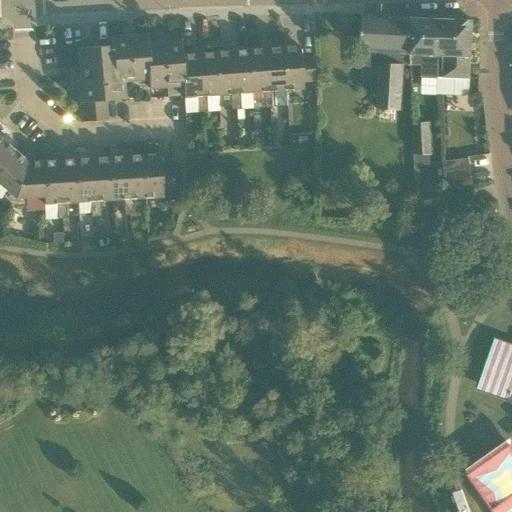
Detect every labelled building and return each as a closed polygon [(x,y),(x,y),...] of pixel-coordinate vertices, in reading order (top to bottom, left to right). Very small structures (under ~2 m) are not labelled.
[(410,65),(411,18),(362,15),(361,57),(380,58),(377,109),(400,110),(404,65),(410,65)] [(434,54),(435,19),(428,19),(411,18),(410,65),(411,65),(411,64),(422,64),(421,77),(438,78),(439,54),(434,54)] [(471,56),(473,20),(465,20),(435,19),(434,54),(439,54),(438,78),(439,78),(439,77),(470,78),(471,56)] [(181,54),(180,40),(168,41),(168,36),(157,37),(157,42),(147,43),(147,34),(134,35),(134,30),(123,31),(123,36),(111,37),(112,45),(77,48),(79,67),(70,68),(72,91),(78,90),(79,102),(81,102),(93,101),(106,100),(124,99),(123,81),(148,79),(148,88),(183,85),(181,54)] [(248,49),(251,92),(263,91),(264,99),(273,98),(273,90),(268,91),(264,43),(264,41),(258,42),(259,48),(248,49)] [(264,41),(264,43),(268,91),(273,90),(273,98),(274,106),(285,106),(285,90),(282,47),(270,47),(270,41),(264,41)] [(236,43),(231,44),(235,93),(239,93),(251,92),(248,49),(237,50),(236,43)] [(217,95),(218,95),(230,94),(231,102),(240,101),(239,93),(235,93),(231,44),(225,44),(226,51),(214,52),(217,95)] [(282,47),(285,90),(302,88),(302,82),(314,81),(312,57),(300,58),(299,45),(282,47)] [(192,54),(181,54),(183,85),(184,97),(196,96),(197,104),(206,104),(206,96),(201,96),(197,46),(192,47),(192,54)] [(201,96),(206,96),(217,95),(214,52),(204,53),(203,46),(197,46),(201,96)] [(273,98),(264,99),(265,107),(274,106),(273,98)] [(107,119),(106,100),(93,101),(95,120),(107,119)] [(95,120),(93,101),(81,102),(82,121),(95,120)] [(240,101),(231,102),(231,106),(231,110),(236,109),(241,109),(240,101)] [(206,104),(197,104),(198,112),(207,112),(206,104)] [(429,122),(414,123),(417,153),(431,152),(429,122)] [(0,171),(17,152),(8,145),(3,142),(0,145),(0,171)] [(2,196),(12,205),(27,162),(23,157),(17,152),(0,171),(0,184),(7,191),(2,196)] [(173,165),(172,165),(161,166),(160,154),(143,155),(146,198),(162,197),(162,190),(174,189),(173,165)] [(128,199),(133,198),(146,198),(143,155),(131,155),(125,156),(128,199)] [(111,200),(124,199),(128,199),(125,156),(120,156),(109,157),(111,200)] [(98,157),(91,158),(95,201),(99,200),(111,200),(109,157),(98,157)] [(78,202),(90,201),(95,201),(91,158),(86,158),(75,159),(78,202)] [(64,159),(58,160),(60,203),(66,202),(78,202),(75,159),(64,159)] [(43,204),(56,203),(60,203),(58,160),(53,160),(41,161),(43,196),(43,204)] [(33,161),(27,162),(12,205),(26,205),(25,197),(43,196),(41,161),(33,161)] [(446,188),(447,188),(472,185),(470,167),(444,170),(446,188)] [(128,199),(124,199),(124,207),(133,206),(133,198),(128,199)] [(95,201),(90,201),(90,209),(100,208),(99,200),(95,201)] [(60,203),(56,203),(57,211),(66,210),(66,202),(60,203)] [(133,206),(124,207),(124,215),(134,214),(133,206)] [(100,208),(90,209),(91,213),(91,217),(100,216),(100,208)] [(66,210),(57,211),(57,219),(62,219),(63,219),(67,218),(66,210)]
